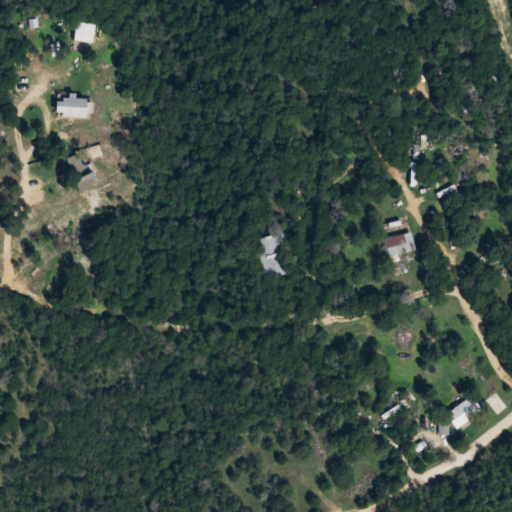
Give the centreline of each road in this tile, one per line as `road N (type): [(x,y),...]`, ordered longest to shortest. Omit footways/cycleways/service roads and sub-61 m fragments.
road 1 (residential): [(511,373),(485,327),(452,297),(229,327),(0,297)]
road 2 (residential): [(511,414),(355,511)]
road 3 (residential): [(229,327),(132,176)]
